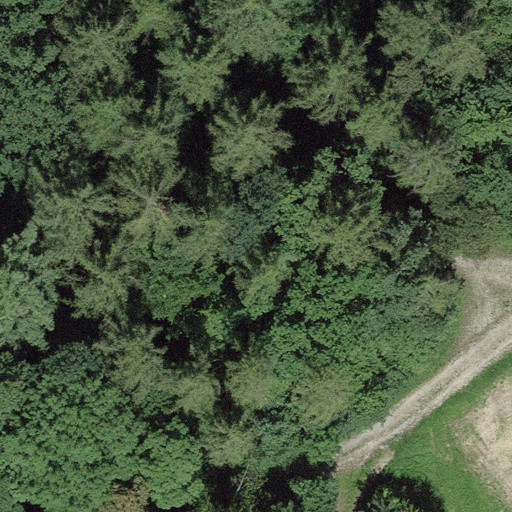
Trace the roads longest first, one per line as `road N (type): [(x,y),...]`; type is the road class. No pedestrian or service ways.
road 1 (track): [(63,511),(235,485),(348,448),(511,342)]
road 2 (track): [(511,279),(290,114),(182,0)]
